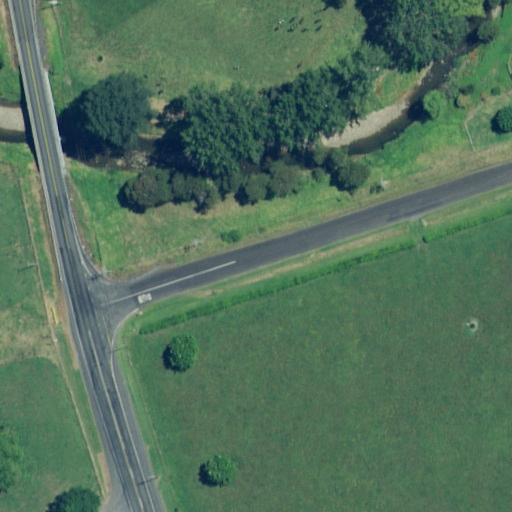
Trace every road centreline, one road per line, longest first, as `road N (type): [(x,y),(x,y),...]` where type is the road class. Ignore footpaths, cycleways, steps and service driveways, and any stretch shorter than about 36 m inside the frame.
road 1 (unclassified): [(83,312),(511,169)]
road 2 (primary): [(18,0),(83,312)]
road 3 (primary): [(83,312),(143,511)]
